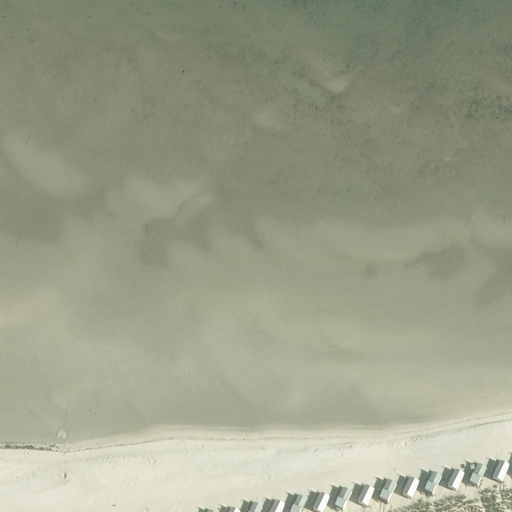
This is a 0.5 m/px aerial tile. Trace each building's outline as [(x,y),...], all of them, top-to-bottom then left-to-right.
[(502,464),(494,480),(502,484),(510,468),(502,464)] [(478,467),(470,485),(477,489),(486,471),(478,467)] [(456,472),(449,488),(456,492),(464,476),(456,472)] [(433,475),(424,493),(432,497),(441,479),(433,475)] [(411,480),(403,496),(411,500),(419,484),(411,480)] [(388,483),(380,501),(387,505),(396,487),(388,483)] [(366,488),(358,504),(366,508),(374,492),(366,488)] [(344,491),(335,509),(341,511),(342,511),(351,495),(344,491)] [(322,496),(314,511),(323,511),(330,500),(322,496)] [(301,511),(307,502),(299,498),(291,511),(301,511)] [(277,503),(272,511),(282,511),(285,507),(277,503)]
